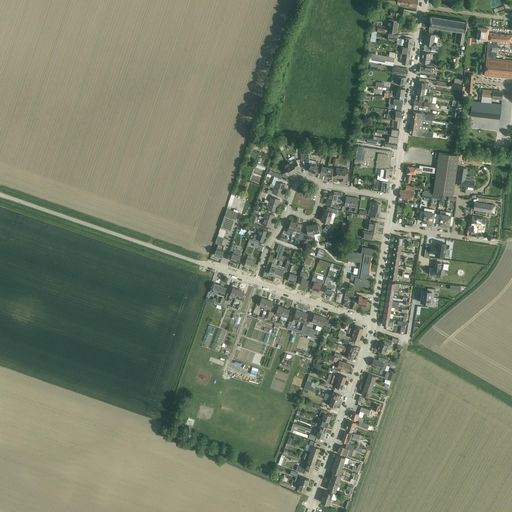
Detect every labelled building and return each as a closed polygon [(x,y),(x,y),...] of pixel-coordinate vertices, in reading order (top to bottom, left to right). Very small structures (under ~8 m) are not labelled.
[(416,17),(416,11),(400,9),(400,15),(416,17)] [(439,17),(436,17),(431,16),(430,16),(430,17),(430,16),(429,17),(429,18),(430,18),(430,19),(428,19),(428,23),(430,23),(429,26),(429,27),(429,33),(434,34),(435,27),(437,28),(438,28),(443,28),(443,29),(448,29),(448,30),(449,30),(449,29),(453,30),(454,30),(456,30),(454,43),(463,44),(464,32),(465,32),(465,30),(467,29),(467,25),(466,23),(466,21),(465,21),(461,20),(460,20),(456,20),(456,19),(455,19),(450,19),(450,18),(450,19),(449,19),(449,17),(446,17),(446,18),(445,18),(445,17),(444,17),(444,18),(440,17),(439,17)] [(388,21),(387,31),(392,32),(397,32),(399,21),(394,20),(389,19),(388,21)] [(489,29),(478,28),(476,39),(488,40),(486,57),(495,58),(495,56),(496,56),(497,44),(497,41),(511,42),(511,36),(511,35),(489,33),(489,29)] [(426,33),(424,50),(429,51),(434,52),(435,45),(433,45),(434,41),(437,42),(438,34),(434,34),(429,33),(426,33)] [(398,45),(411,47),(412,39),(405,38),(405,39),(399,38),(398,45)] [(408,64),(411,47),(400,45),(399,52),(401,52),(400,59),(403,59),(402,63),(408,64)] [(371,62),(376,63),(393,66),(396,49),(391,48),(391,51),(389,51),(389,56),(370,53),(369,62),(371,62)] [(434,63),(429,62),(430,53),(422,52),(421,62),(426,63),(425,66),(433,67),(434,63)] [(511,60),(495,58),(486,57),(484,75),(511,78),(511,60)] [(433,74),(434,68),(420,66),(419,72),(430,74),(429,78),(435,79),(436,75),(433,74)] [(406,76),(407,69),(395,67),(394,74),(406,76)] [(406,77),(401,76),(396,75),(396,80),(395,80),(394,80),(392,81),(391,83),(400,84),(405,85),(406,77)] [(418,87),(430,89),(431,86),(428,86),(428,83),(425,82),(426,79),(419,78),(419,81),(418,87)] [(464,85),(461,85),(452,83),(451,87),(460,89),(460,90),(458,90),(457,93),(459,94),(463,95),(464,90),(462,90),(463,88),(464,85)] [(364,86),(363,94),(370,95),(372,95),(373,93),(371,92),(369,91),(367,90),(367,87),(364,86)] [(482,89),(482,97),(492,98),(502,99),(503,92),(482,89)] [(403,99),(404,93),(395,92),(396,91),(395,91),(391,90),(391,93),(396,94),(396,97),(403,99)] [(433,97),(424,95),(423,95),(417,93),(416,93),(415,99),(423,101),(424,99),(428,99),(427,102),(432,103),(433,97)] [(472,101),(470,116),(500,119),(501,104),(491,103),(492,100),(492,98),(482,97),(481,99),(481,102),(472,101)] [(389,98),(388,104),(389,104),(388,108),(391,109),(391,107),(395,108),(395,109),(396,109),(397,105),(402,105),(403,100),(398,100),(394,99),(389,98)] [(434,108),(435,104),(432,103),(427,102),(419,101),(414,100),(413,106),(430,109),(430,108),(434,108)] [(452,111),(452,116),(457,116),(461,117),(461,115),(461,108),(458,108),(452,107),(452,111)] [(401,111),(396,111),(395,115),(393,115),(392,115),(392,110),(388,110),(388,114),(387,114),(387,119),(392,119),(391,127),(399,128),(401,111)] [(424,113),(417,112),(412,112),(412,117),(432,120),(434,120),(435,115),(427,114),(427,115),(424,114),(424,113)] [(412,117),(411,123),(430,126),(430,123),(432,123),(432,120),(412,117)] [(411,123),(410,128),(427,131),(429,131),(430,126),(411,123)] [(364,138),(363,140),(364,141),(366,141),(366,142),(369,143),(374,143),(375,141),(384,143),(383,146),(391,147),(391,148),(393,148),(396,148),(397,142),(385,141),(383,140),(380,140),(376,139),(374,139),(365,138),(364,138)] [(354,159),(354,163),(376,167),(375,172),(378,173),(377,179),(380,179),(379,180),(388,181),(392,151),(357,146),(355,159),(354,159)] [(305,164),(309,164),(310,164),(308,172),(316,173),(319,162),(316,162),(316,161),(309,160),(308,153),(308,149),(304,149),(305,159),(305,164)] [(453,196),(455,181),(458,160),(459,155),(439,152),(435,179),(433,193),(453,196)] [(293,156),(287,160),(289,163),(294,172),(300,168),(295,159),(293,156)] [(289,163),(282,167),(288,176),(294,172),(289,163)] [(416,174),(416,170),(435,173),(436,168),(419,165),(419,168),(408,166),(408,168),(407,168),(407,169),(406,171),(407,172),(407,173),(407,174),(411,175),(412,173),(416,174)] [(460,167),(458,177),(461,177),(461,181),(460,185),(468,187),(467,189),(473,190),(473,188),(474,183),(474,181),(465,180),(467,169),(460,167)] [(337,168),(335,177),(342,178),(341,181),(345,182),(348,169),(344,168),(344,170),(337,168)] [(268,174),(271,175),(280,179),(282,175),(270,170),(268,174)] [(285,184),(281,182),(276,181),(275,185),(273,185),(273,184),(270,183),(270,186),(274,187),(283,190),(285,184)] [(390,183),(382,181),(377,181),(376,189),(381,190),(381,191),(388,192),(390,183)] [(413,200),(415,187),(406,185),(405,191),(400,190),(399,197),(413,200)] [(273,193),(277,194),(281,196),(283,190),(274,187),(273,191),(271,191),(271,190),(268,189),(268,192),(272,193),(273,193)] [(327,193),(326,197),(328,198),(327,198),(337,201),(337,202),(341,203),(342,200),(342,201),(339,200),(337,200),(339,192),(334,191),(334,193),(329,192),(329,194),(327,193)] [(264,201),(269,203),(269,202),(278,206),(280,200),(271,197),(269,201),(267,200),(265,199),(264,201)] [(327,198),(326,204),(330,205),(335,207),(339,209),(340,206),(338,205),(337,206),(335,205),(337,202),(337,201),(327,198)] [(216,249),(214,255),(221,257),(223,251),(222,250),(224,246),(221,245),(224,237),(223,237),(226,230),(231,231),(238,213),(230,210),(233,202),(229,200),(228,205),(226,209),(220,227),(215,243),(218,244),(216,249)] [(369,210),(368,215),(379,217),(380,212),(379,211),(380,203),(370,201),(370,202),(369,210)] [(267,208),(271,210),(276,211),(278,206),(269,202),(269,203),(267,206),(265,206),(265,205),(263,204),(262,207),(267,209),(267,208)] [(495,206),(475,202),(473,210),(494,213),(495,206)] [(331,217),(332,212),(336,213),(337,210),(327,207),(327,210),(324,209),(322,215),(331,217)] [(422,222),(427,223),(429,209),(424,208),(424,211),(420,211),(419,218),(422,218),(422,222)] [(263,218),(273,221),(275,215),(266,212),(266,211),(261,209),(260,212),(263,213),(265,213),(264,217),(263,218)] [(436,221),(437,214),(434,213),(435,210),(429,209),(427,223),(432,224),(433,220),(436,221)] [(443,226),(446,212),(441,211),(440,214),(437,214),(436,221),(439,221),(438,225),(443,226)] [(451,213),(446,212),(443,226),(449,227),(449,223),(453,224),(454,217),(450,216),(451,213)] [(271,227),(273,221),(263,218),(264,217),(259,215),(258,218),(261,219),(261,218),(263,219),(261,224),(271,227)] [(329,223),(331,217),(322,215),(321,221),(329,223)] [(486,218),(472,216),(470,231),(471,231),(471,232),(472,233),(473,234),(475,233),(475,231),(476,232),(477,223),(481,224),(480,228),(484,228),(486,218)] [(291,220),(288,229),(294,231),(296,222),(291,220)] [(378,222),(373,221),(370,221),(368,230),(377,232),(378,222)] [(264,227),(259,225),(250,222),(248,228),(251,229),(251,226),(260,229),(258,235),(255,234),(253,239),(257,240),(256,241),(249,238),(248,242),(253,243),(253,244),(254,244),(259,246),(260,242),(262,243),(262,241),(263,241),(266,231),(263,230),(264,227)] [(296,222),(294,231),(299,233),(297,239),(302,240),(305,233),(300,232),(301,229),(302,224),(296,222)] [(318,224),(312,225),(314,234),(314,233),(316,245),(319,244),(317,235),(320,235),(318,224)] [(328,224),(327,226),(324,228),(328,231),(329,233),(333,229),(328,224)] [(305,233),(302,240),(305,242),(308,235),(314,234),(312,225),(306,226),(307,231),(308,234),(305,233)] [(374,233),(363,231),(361,238),(373,240),(374,233)] [(395,244),(408,246),(409,243),(405,243),(402,242),(403,238),(396,237),(395,244)] [(425,252),(424,256),(425,257),(429,257),(430,253),(433,253),(436,254),(435,255),(444,257),(444,256),(449,257),(450,250),(445,249),(446,244),(437,242),(437,247),(435,247),(435,246),(434,246),(430,246),(429,253),(426,252),(425,252)] [(395,244),(394,251),(400,252),(401,247),(404,247),(404,248),(413,249),(414,246),(408,246),(395,244)] [(349,251),(348,256),(347,260),(360,262),(358,275),(351,274),(350,280),(355,280),(354,285),(368,287),(370,279),(367,279),(368,276),(372,254),(373,255),(374,249),(362,247),(361,253),(349,251)] [(232,256),(230,260),(238,263),(239,258),(240,256),(242,252),(234,250),(234,251),(233,254),(232,253),(232,256)] [(394,251),(393,257),(406,260),(407,257),(403,256),(403,259),(399,258),(400,252),(394,251)] [(251,256),(248,255),(247,256),(246,258),(244,265),(251,268),(252,265),(253,265),(253,264),(254,261),(250,259),(251,256)] [(392,264),(398,266),(399,261),(406,262),(406,260),(393,257),(392,264)] [(284,268),(278,265),(275,276),(281,278),(282,274),(285,275),(287,270),(290,261),(287,260),(284,268)] [(430,268),(429,275),(432,275),(431,276),(435,277),(435,275),(440,276),(441,269),(440,269),(441,263),(434,262),(433,268),(430,268)] [(278,265),(277,265),(272,263),(268,274),(275,276),(278,265)] [(306,287),(308,280),(305,279),(307,273),(304,272),(306,267),(303,266),(299,276),(302,277),(300,284),(306,287)] [(294,283),(296,278),(297,276),(290,273),(287,280),(294,283)] [(312,279),(310,284),(313,285),(312,289),(319,291),(320,286),(321,284),(322,280),(319,279),(316,278),(317,278),(317,275),(314,274),(313,276),(312,279)] [(327,285),(326,288),(324,293),(331,295),(334,286),(330,285),(331,283),(329,282),(331,278),(327,276),(324,284),(327,285)] [(211,287),(209,292),(217,295),(218,293),(220,285),(214,283),(213,288),(211,287)] [(220,285),(218,293),(223,295),(224,292),(226,287),(220,285)] [(236,297),(238,289),(232,288),(230,295),(236,297)] [(422,290),(421,296),(434,298),(435,289),(427,288),(427,291),(422,290)] [(241,299),(242,296),(244,292),(238,289),(236,297),(241,299)] [(362,296),(357,296),(354,295),(353,299),(358,300),(358,304),(366,305),(367,305),(367,302),(367,299),(362,298),(362,296)] [(262,298),(259,305),(265,307),(267,300),(262,298)] [(266,311),(267,308),(271,309),(273,302),(267,300),(265,307),(264,310),(266,311)] [(243,302),(240,301),(238,309),(232,307),(231,309),(240,312),(243,302)] [(278,305),(275,315),(281,317),(284,307),(278,305)] [(290,309),(284,307),(281,317),(286,319),(287,317),(290,309)] [(296,310),(294,317),(293,320),(298,322),(299,322),(302,312),(296,310)] [(308,314),(302,312),(299,322),(304,323),(303,326),(301,331),(296,329),(295,331),(304,334),(306,327),(308,322),(305,321),(308,314)] [(313,318),(312,321),(317,323),(320,316),(314,314),(313,318)] [(317,323),(317,325),(322,327),(323,325),(326,326),(327,323),(328,320),(325,319),(326,318),(320,316),(317,323)] [(287,328),(295,331),(296,329),(290,327),(292,322),(289,321),(287,328)] [(353,332),(361,334),(363,328),(355,326),(353,332)] [(306,327),(304,334),(308,336),(311,337),(312,337),(313,335),(315,330),(306,327)] [(351,331),(344,329),(343,329),(347,330),(347,332),(352,334),(351,338),(359,341),(361,334),(353,332),(351,331)] [(389,349),(390,348),(391,343),(384,341),(383,344),(379,342),(377,350),(385,353),(387,348),(389,349)] [(342,349),(343,349),(355,353),(357,347),(351,344),(350,348),(332,342),(331,345),(335,346),(338,347),(342,349)] [(343,349),(342,351),(344,352),(343,356),(346,357),(348,357),(352,359),(355,353),(343,349)] [(338,358),(330,355),(329,359),(328,362),(336,364),(338,358)] [(371,366),(379,369),(381,370),(381,369),(385,371),(388,360),(385,359),(381,357),(380,361),(374,359),(371,366)] [(350,365),(346,363),(339,361),(336,370),(343,372),(344,369),(348,371),(350,365)] [(329,373),(328,377),(330,378),(344,383),(346,376),(342,375),(339,374),(338,378),(335,377),(335,375),(332,374),(329,373)] [(330,378),(329,382),(333,383),(333,382),(336,383),(335,387),(342,389),(344,383),(330,378)] [(340,395),(335,393),(334,392),(332,396),(322,392),(321,395),(325,396),(338,401),(340,395)] [(336,407),(338,401),(325,396),(324,399),(330,401),(329,405),(336,407)] [(323,417),(322,419),(329,421),(331,416),(326,414),(327,411),(321,409),(319,415),(323,417)] [(364,418),(358,416),(359,414),(352,411),(350,418),(359,421),(363,422),(364,418)] [(318,418),(317,420),(318,421),(317,424),(327,427),(329,421),(322,419),(318,418)] [(356,423),(353,422),(349,420),(345,430),(352,432),(356,423)] [(310,424),(312,425),(316,426),(315,429),(325,433),(327,427),(317,424),(315,423),(314,423),(310,421),(310,424)] [(311,429),(293,423),(290,432),(293,432),(295,426),(310,431),(311,429)] [(325,433),(315,429),(313,435),(310,434),(308,438),(317,441),(318,437),(323,438),(325,433)] [(341,441),(346,443),(348,444),(351,434),(345,431),(341,441)] [(311,452),(317,454),(319,448),(315,447),(316,442),(311,441),(309,445),(310,445),(308,451),(311,452)] [(337,453),(346,456),(351,457),(353,450),(355,446),(348,444),(346,443),(345,447),(340,445),(337,453)] [(335,460),(343,463),(345,457),(337,454),(335,460)] [(286,458),(284,458),(285,456),(282,455),(281,457),(278,464),(284,466),(286,458)] [(333,466),(341,469),(343,463),(335,460),(333,466)] [(298,466),(296,470),(305,474),(307,470),(311,471),(314,465),(307,463),(304,462),(302,467),(298,466)] [(333,472),(339,474),(341,469),(333,466),(331,472),(333,472)] [(297,473),(291,470),(290,474),(296,476),(295,480),(295,481),(307,485),(309,479),(301,476),(301,477),(297,475),(297,473)] [(331,478),(339,481),(341,475),(339,474),(333,472),(331,478)] [(337,486),(339,481),(331,478),(329,484),(337,486)] [(294,483),(298,485),(297,488),(305,491),(307,485),(295,481),(295,480),(292,480),(291,484),(294,484),(294,483)] [(335,492),(337,486),(329,484),(327,489),(335,492)] [(333,493),(329,492),(324,490),(322,496),(331,499),(333,493)] [(329,505),(331,499),(322,496),(320,502),(329,505)]
